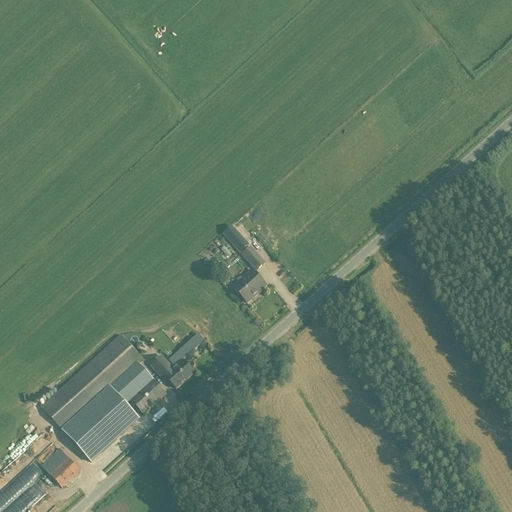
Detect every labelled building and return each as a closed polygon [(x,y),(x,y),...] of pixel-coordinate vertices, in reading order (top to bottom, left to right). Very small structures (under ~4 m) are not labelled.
[(242,255),(251,247),(246,242),(237,249),(242,255)] [(225,247),(221,250),(228,258),(232,255),(225,247)] [(256,271),(264,264),(250,248),(242,256),(256,271)] [(247,304),(266,287),(251,271),(239,283),(232,288),(247,304)] [(175,367),(204,342),(198,335),(169,361),(175,367)] [(144,361),(121,336),(42,408),(91,463),(139,420),(125,405),(130,401),(143,416),(166,396),(139,365),(144,361)] [(175,372),(162,358),(151,367),(168,385),(170,383),(176,390),(194,374),(184,363),(175,372)] [(62,489),(80,472),(60,450),(41,467),(62,489)] [(0,511),(50,511),(57,507),(45,493),(37,500),(26,487),(40,475),(32,466),(0,492),(0,511)]
